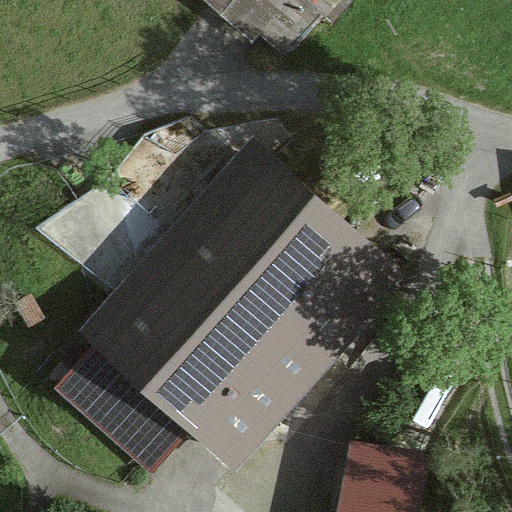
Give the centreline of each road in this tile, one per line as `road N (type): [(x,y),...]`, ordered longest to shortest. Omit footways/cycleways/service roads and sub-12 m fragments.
road 1 (track): [(0,145),(209,87),(402,96),(511,132)]
road 2 (track): [(511,415),(460,116)]
